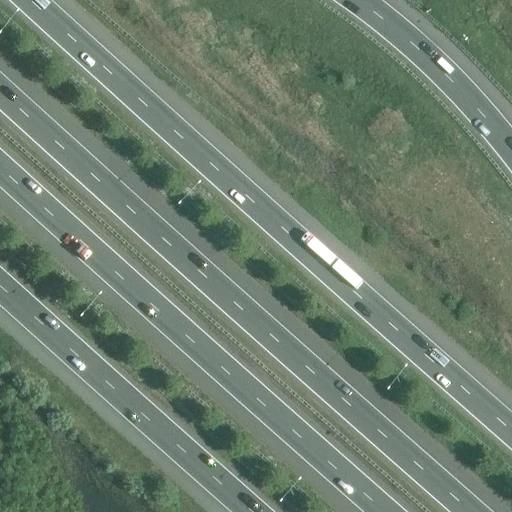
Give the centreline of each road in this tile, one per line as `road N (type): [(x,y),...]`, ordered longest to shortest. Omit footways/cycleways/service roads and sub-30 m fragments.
road 1 (motorway): [(511,431),(32,0)]
road 2 (motorway): [(469,511),(0,90)]
road 3 (motorway): [(0,168),(386,511)]
road 4 (motorway): [(0,282),(251,511)]
road 5 (motorway): [(511,150),(433,63),(355,0)]
